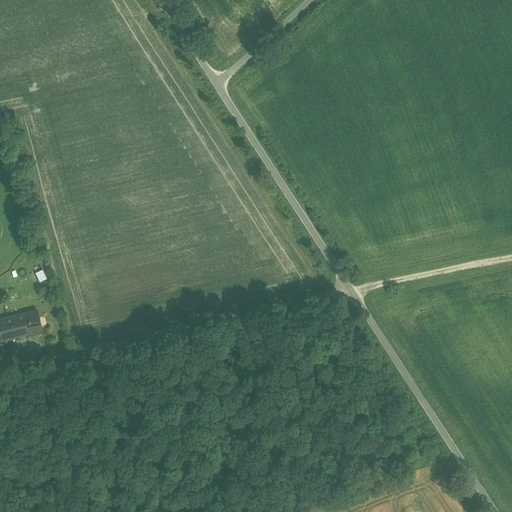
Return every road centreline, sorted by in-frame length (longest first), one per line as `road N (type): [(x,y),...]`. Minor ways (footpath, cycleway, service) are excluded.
road 1 (unclassified): [(0,370),(348,292)]
road 2 (unclassified): [(348,292),(492,511)]
road 3 (unclassified): [(216,88),(348,292)]
road 4 (track): [(348,292),(511,258)]
road 5 (unclassified): [(311,0),(216,88)]
